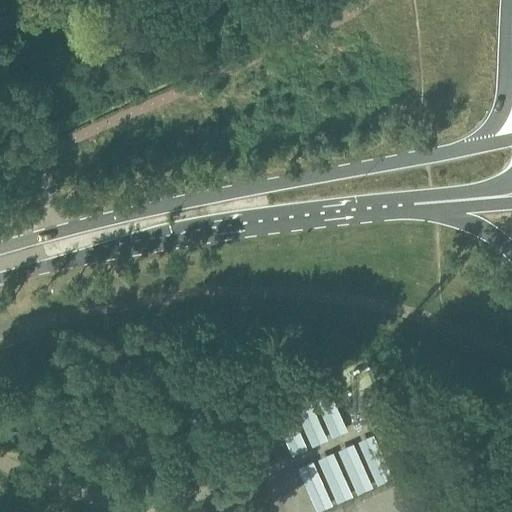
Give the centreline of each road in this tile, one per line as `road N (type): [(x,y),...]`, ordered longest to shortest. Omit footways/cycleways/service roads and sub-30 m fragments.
road 1 (primary): [(511,140),(0,249)]
road 2 (primary): [(0,279),(263,226),(447,206)]
road 3 (track): [(461,511),(410,395)]
